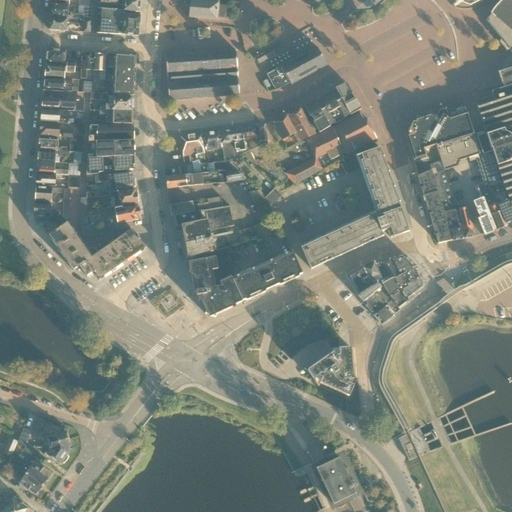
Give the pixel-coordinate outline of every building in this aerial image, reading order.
[(120,0),(101,0),(101,9),(117,11),(117,5),(124,6),(124,11),(126,11),(141,13),(141,0),(125,0),(125,1),(120,0)] [(491,15),(487,21),(510,50),(510,49),(511,51),(511,0),(502,0),(501,2),(495,7),(491,13),(490,14),(491,15)] [(219,3),(191,1),(189,18),(217,21),(219,3)] [(71,16),(68,16),(69,7),(52,5),(51,18),(81,20),(84,21),(92,21),(93,8),(84,7),(83,15),(71,14),(71,16)] [(227,7),(219,6),(218,18),(226,19),(227,7)] [(138,37),(140,17),(125,16),(126,11),(124,11),(117,11),(101,9),(99,9),(97,33),(123,36),(123,35),(138,37)] [(81,21),(81,20),(51,18),(50,31),(67,32),(67,31),(69,31),(69,27),(67,26),(68,22),(70,22),(70,24),(84,25),(83,33),(90,34),(92,21),(84,21),(81,21)] [(327,66),(317,48),(281,67),(282,68),(267,75),(276,91),(290,83),(291,85),(327,66)] [(75,68),(75,62),(65,62),(66,52),(48,50),(47,64),(65,65),(65,67),(75,68)] [(237,52),(166,57),(169,101),(240,96),(237,52)] [(93,55),(92,53),(88,53),(87,55),(82,54),(82,63),(81,68),(81,73),(81,79),(86,79),(86,73),(84,72),(84,71),(94,71),(94,55),(93,55)] [(101,55),(101,54),(97,54),(96,55),(94,55),(94,71),(103,72),(103,74),(101,73),(100,80),(105,80),(107,56),(101,55)] [(108,57),(108,68),(114,68),(135,70),(136,56),(115,55),(115,58),(108,57)] [(75,68),(65,67),(47,66),(46,78),(64,80),(65,70),(67,70),(67,72),(81,73),(81,68),(75,68)] [(135,82),(135,70),(114,68),(114,76),(110,76),(108,76),(107,81),(113,82),(113,81),(135,82)] [(72,80),(64,80),(46,78),(45,91),(63,92),(64,85),(72,85),(72,80)] [(134,96),(135,82),(113,81),(113,82),(113,89),(109,89),(107,89),(106,95),(134,96)] [(82,93),(91,94),(92,94),(93,83),(83,82),(82,93)] [(351,116),(362,109),(356,99),(355,99),(352,94),(353,94),(347,83),(336,89),(337,90),(332,93),(331,92),(320,98),(321,99),(316,102),(315,101),(304,107),(311,118),(312,117),(314,122),(313,122),(319,133),(330,127),(330,126),(334,123),(335,124),(346,118),(345,117),(350,115),(351,116)] [(483,132),(476,134),(483,155),(491,152),(491,150),(492,149),(501,177),(504,186),(511,204),(511,85),(492,92),(494,98),(477,104),(478,108),(486,134),(484,134),(483,132)] [(113,98),(108,98),(108,95),(103,95),(104,94),(92,94),(91,94),(91,100),(103,101),(108,101),(112,101),(112,105),(106,105),(106,106),(101,106),(100,110),(131,111),(131,108),(134,108),(134,101),(132,101),(132,98),(113,97),(113,98)] [(84,112),(84,100),(59,98),(44,97),(42,110),(58,111),(58,108),(62,108),(62,111),(84,112)] [(302,108),(274,123),(283,140),(294,134),(298,142),(299,141),(300,142),(316,134),(302,108)] [(60,111),(58,111),(42,110),(41,122),(68,124),(69,120),(61,120),(61,122),(59,122),(60,111)] [(132,124),(132,116),(131,116),(131,111),(100,110),(100,115),(106,115),(106,124),(131,125),(131,124),(132,124)] [(411,120),(404,132),(414,162),(427,158),(424,149),(436,145),(445,171),(458,166),(461,161),(460,161),(469,158),(478,155),(481,154),(467,112),(451,117),(443,113),(440,119),(430,113),(411,120)] [(365,121),(361,113),(307,141),(316,158),(285,174),(294,185),(327,168),(323,161),(321,161),(319,158),(327,154),(330,160),(345,153),(346,155),(377,139),(367,119),(365,121)] [(41,124),(40,136),(73,139),(73,132),(59,131),(60,126),(41,124)] [(98,142),(98,140),(134,140),(134,126),(90,127),(90,137),(89,137),(89,143),(97,142),(98,142)] [(267,154),(271,152),(268,143),(267,141),(265,126),(257,127),(259,142),(260,146),(267,154)] [(257,127),(246,129),(250,151),(260,146),(259,142),(257,127)] [(231,131),(234,150),(235,158),(250,151),(246,129),(246,128),(231,131)] [(231,131),(220,133),(223,149),(225,163),(235,158),(234,150),(231,131)] [(220,132),(204,135),(206,152),(222,149),(220,132)] [(205,154),(202,135),(192,136),(195,162),(199,161),(207,160),(206,154),(205,154)] [(181,138),(184,157),(189,156),(190,163),(192,163),(194,174),(201,173),(199,161),(195,162),(192,136),(181,138)] [(60,149),(58,149),(58,140),(40,139),(39,150),(67,152),(67,148),(61,148),(60,149)] [(80,140),(70,140),(69,152),(79,152),(80,140)] [(114,158),(134,157),(134,142),(98,142),(97,142),(97,158),(104,158),(114,158)] [(385,163),(381,151),(380,148),(356,156),(356,157),(359,156),(379,215),(377,217),(376,214),(301,248),(311,269),(384,236),(382,232),(387,230),(390,238),(393,236),(393,237),(409,232),(401,209),(396,196),(397,196),(395,192),(391,181),(392,181),(390,177),(386,166),(385,163)] [(69,157),(69,152),(67,152),(39,150),(38,162),(55,163),(55,158),(59,158),(59,156),(69,157)] [(483,155),(481,155),(489,184),(487,185),(488,186),(490,191),(490,193),(492,192),(503,218),(506,224),(507,224),(511,221),(511,210),(506,195),(504,191),(499,178),(491,152),(483,155)] [(478,155),(469,158),(470,162),(476,160),(483,183),(475,186),(479,200),(473,202),(485,233),(495,229),(479,188),(487,185),(478,155)] [(104,158),(97,158),(88,159),(86,176),(94,175),(97,175),(98,173),(132,170),(132,165),(134,165),(134,157),(114,158),(114,164),(104,164),(104,158)] [(428,159),(414,162),(419,176),(431,170),(428,159)] [(346,175),(356,171),(351,161),(341,165),(346,175)] [(54,171),(54,169),(55,163),(38,162),(37,174),(65,176),(68,176),(68,172),(54,171)] [(217,172),(216,163),(209,164),(210,173),(217,172)] [(202,165),(203,174),(210,173),(209,164),(202,165)] [(168,190),(203,185),(229,183),(247,180),(235,170),(202,174),(166,178),(168,190)] [(419,176),(418,177),(424,196),(423,197),(424,202),(426,202),(427,206),(433,225),(437,240),(438,244),(446,242),(451,242),(451,241),(452,241),(450,236),(450,234),(447,221),(445,215),(445,214),(444,213),(441,202),(440,198),(431,170),(419,176)] [(445,171),(433,175),(445,212),(444,213),(445,214),(445,215),(447,221),(450,234),(450,236),(452,241),(463,239),(461,232),(456,210),(455,204),(445,171)] [(65,180),(65,176),(37,174),(37,186),(55,187),(56,178),(58,178),(58,179),(65,180)] [(103,176),(95,177),(96,183),(109,182),(110,191),(134,188),(136,186),(136,180),(133,179),(133,174),(115,176),(115,175),(103,176)] [(52,194),(63,194),(64,194),(64,190),(36,188),(35,201),(51,202),(52,194)] [(135,191),(135,190),(118,193),(118,192),(110,193),(109,191),(87,194),(87,199),(87,210),(87,212),(94,211),(93,198),(110,197),(110,199),(114,199),(115,208),(115,207),(137,204),(137,203),(139,203),(137,191),(135,191)] [(490,191),(481,194),(487,207),(490,216),(491,216),(493,223),(496,229),(506,224),(503,218),(492,192),(490,193),(490,191)] [(223,208),(221,197),(207,199),(208,203),(193,206),(193,202),(170,207),(172,217),(195,213),(209,210),(223,208)] [(54,212),(51,212),(51,205),(35,204),(35,216),(50,217),(49,223),(56,224),(60,229),(68,223),(69,222),(69,220),(63,220),(63,216),(63,212),(54,212)] [(231,247),(227,228),(234,226),(230,206),(223,208),(209,210),(195,213),(172,217),(175,234),(181,233),(186,259),(181,261),(181,262),(192,258),(193,258),(215,251),(227,248),(231,247)] [(115,208),(96,211),(94,211),(87,212),(87,214),(87,217),(97,216),(116,212),(118,224),(123,223),(132,221),(139,220),(139,216),(141,216),(140,211),(138,211),(137,207),(123,209),(122,208),(116,209),(115,207),(115,208)] [(469,208),(456,210),(461,232),(463,239),(476,236),(469,208)] [(123,223),(124,230),(134,228),(133,227),(132,221),(123,223)] [(91,262),(90,260),(66,225),(68,223),(60,229),(49,236),(73,271),(80,266),(87,277),(94,272),(99,280),(146,248),(134,232),(91,262)] [(258,226),(264,239),(270,236),(264,223),(258,226)] [(252,228),(257,239),(258,242),(264,239),(258,226),(252,228)] [(246,230),(249,242),(257,239),(252,228),(246,230)] [(242,244),(249,242),(246,230),(239,231),(242,244)] [(243,301),(238,292),(233,281),(232,278),(233,278),(227,248),(215,251),(193,258),(192,258),(193,262),(189,263),(195,293),(196,293),(197,297),(200,296),(207,312),(206,314),(215,318),(216,315),(232,308),(232,307),(243,302),(243,301)] [(284,284),(290,282),(296,279),(295,277),(303,274),(292,251),(291,251),(293,254),(233,281),(238,292),(243,301),(245,300),(248,301),(263,294),(262,292),(282,283),(283,283),(284,284)] [(405,273),(410,270),(415,267),(405,256),(398,257),(405,273)] [(398,277),(405,273),(398,257),(390,259),(392,262),(391,262),(398,276),(398,277)] [(398,276),(391,262),(390,259),(377,265),(384,280),(381,282),(383,286),(389,298),(390,297),(398,308),(405,303),(399,293),(398,290),(401,289),(394,278),(398,276)] [(384,280),(377,265),(376,266),(374,262),(347,276),(356,293),(357,295),(381,282),(384,280)] [(421,277),(416,267),(415,267),(410,270),(405,273),(398,277),(398,276),(394,278),(401,289),(421,277)] [(405,303),(425,289),(426,285),(421,277),(401,289),(398,290),(399,293),(405,303)] [(363,302),(383,286),(381,282),(357,295),(363,302)] [(389,298),(383,286),(363,302),(382,325),(394,315),(400,310),(398,309),(398,308),(390,297),(389,298)] [(323,341),(329,340),(328,327),(321,328),(323,341)] [(318,342),(323,341),(321,328),(315,330),(314,330),(318,342)] [(313,344),(318,342),(314,330),(308,332),(313,344)] [(311,345),(313,344),(308,332),(304,334),(302,335),(308,346),(311,345)] [(303,349),(308,346),(302,335),(296,339),(303,349)] [(299,353),(303,349),(296,339),(291,342),(299,353)] [(295,356),(299,353),(291,342),(286,347),(295,356)] [(291,360),(295,356),(286,347),(282,351),(291,360)] [(352,358),(351,352),(351,348),(338,349),(339,355),(335,355),(333,352),(307,371),(314,381),(319,378),(322,379),(320,383),(349,397),(354,386),(349,384),(349,380),(353,380),(353,370),(352,361),(352,358)] [(49,426),(47,425),(45,430),(44,429),(43,433),(40,432),(38,438),(42,440),(44,439),(48,438),(50,445),(69,439),(65,431),(62,432),(62,430),(50,426),(49,426)] [(430,452),(419,428),(409,433),(409,434),(399,439),(409,461),(430,452)] [(24,447),(27,443),(31,432),(24,429),(18,443),(24,447)] [(18,442),(9,438),(3,453),(11,457),(18,442)] [(61,462),(68,452),(67,450),(70,449),(69,439),(50,445),(51,453),(46,454),(46,455),(50,458),(50,457),(54,460),(56,459),(61,462)] [(32,447),(29,451),(36,456),(39,452),(32,447)] [(311,467),(332,511),(364,495),(343,451),(311,467)] [(28,471),(26,470),(27,467),(12,457),(10,463),(18,468),(32,479),(33,477),(37,480),(36,482),(43,487),(51,476),(50,473),(44,468),(43,470),(39,467),(40,466),(35,462),(28,471)] [(19,472),(17,474),(23,479),(20,483),(21,484),(24,487),(29,490),(28,491),(36,496),(43,487),(36,482),(37,480),(33,477),(32,479),(18,468),(16,470),(19,472)] [(11,503),(7,509),(10,511),(25,511),(27,509),(21,505),(23,503),(15,497),(9,493),(5,499),(11,503)]
